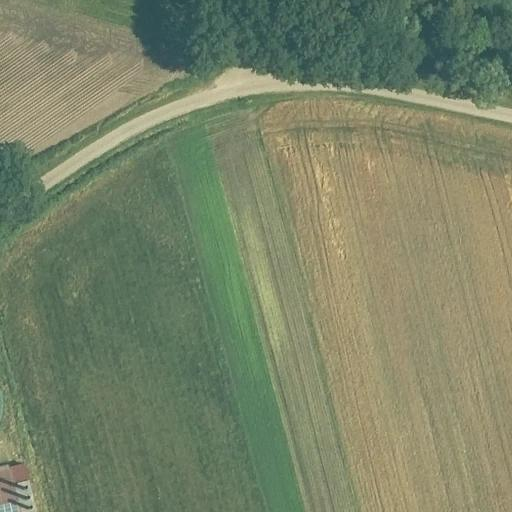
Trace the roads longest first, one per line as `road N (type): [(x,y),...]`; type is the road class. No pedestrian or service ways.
road 1 (unclassified): [(0,216),(126,135),(241,85)]
road 2 (unclassified): [(241,85),(347,83),(511,117)]
